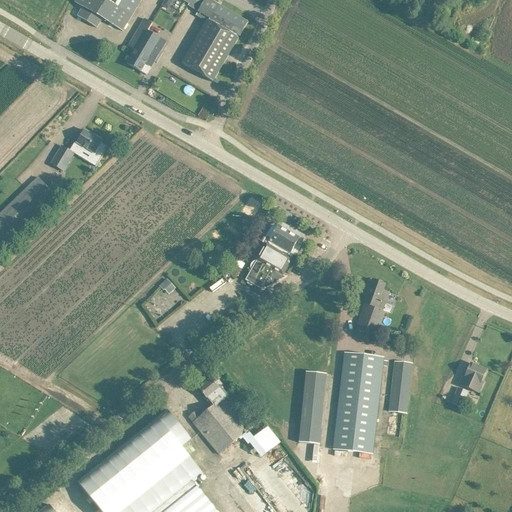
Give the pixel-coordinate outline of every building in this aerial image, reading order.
[(78,0),(77,4),(83,8),(77,17),(97,28),(102,19),(123,31),(141,0),(78,0)] [(205,0),(198,12),(209,19),(238,36),(240,37),(248,22),(239,17),(218,5),(216,6),(205,0)] [(136,50),(128,64),(147,75),(150,68),(151,68),(155,62),(166,42),(157,37),(147,31),(146,30),(152,20),(146,17),(133,38),(128,46),(136,50)] [(238,36),(209,19),(182,64),(213,83),(238,39),(237,37),(238,36)] [(75,142),(70,151),(74,154),(76,150),(81,153),(82,151),(92,157),(90,160),(97,165),(95,167),(96,167),(109,146),(108,146),(108,147),(101,143),(102,141),(100,140),(101,139),(95,135),(94,136),(92,135),(92,136),(87,133),(87,132),(85,130),(77,143),(75,142)] [(62,146),(51,164),(63,171),(74,154),(70,151),(62,146)] [(0,213),(0,248),(54,194),(36,177),(0,213)] [(254,261),(253,262),(252,262),(251,264),(250,266),(250,268),(251,271),(245,281),(258,288),(260,289),(261,289),(262,289),(263,289),(264,289),(265,289),(266,289),(267,288),(287,277),(286,277),(283,276),(292,259),(291,259),(293,255),(296,257),(301,247),(300,247),(305,238),(305,236),(281,223),(280,223),(270,241),(266,239),(267,237),(263,243),(266,245),(264,247),(262,248),(261,249),(259,250),(258,252),(258,254),(258,256),(258,258),(257,261),(254,261)] [(356,331),(365,334),(376,338),(385,312),(389,313),(391,306),(385,303),(389,293),(383,291),(385,285),(373,280),(364,305),(365,305),(356,331)] [(142,325),(135,317),(129,323),(136,330),(142,325)] [(345,353),(344,355),(333,450),(372,455),(383,358),(345,353)] [(390,413),(407,415),(413,365),(396,363),(390,413)] [(466,388),(478,394),(483,382),(481,382),(486,371),(471,364),(466,375),(464,374),(459,385),(466,388)] [(299,443),(319,445),(326,375),(306,373),(299,443)] [(206,400),(213,408),(214,409),(223,401),(229,396),(222,386),(222,384),(220,383),(217,382),(215,384),(211,379),(199,389),(202,393),(200,395),(205,401),(206,400)] [(452,405),(462,409),(469,394),(459,390),(452,405)] [(201,417),(194,424),(220,456),(247,432),(223,401),(214,409),(213,408),(201,417)] [(79,482),(102,511),(216,511),(193,483),(203,475),(182,449),(192,441),(167,410),(79,482)] [(189,418),(194,424),(201,417),(197,411),(189,418)]
